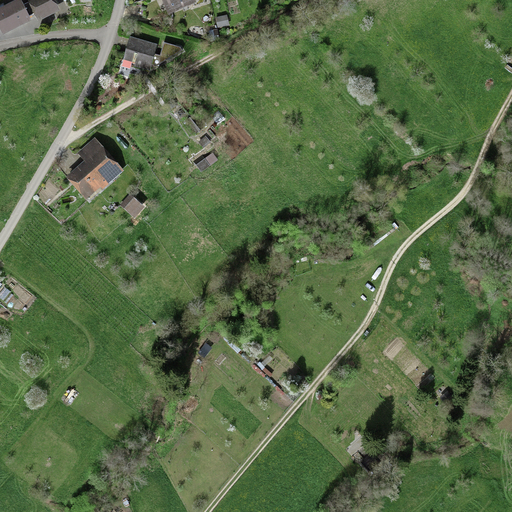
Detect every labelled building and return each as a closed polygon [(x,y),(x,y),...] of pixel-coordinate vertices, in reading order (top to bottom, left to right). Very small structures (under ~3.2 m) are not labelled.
[(27,17),(18,0),(12,0),(6,3),(8,8),(0,11),(0,25),(3,32),(28,20),(27,17)] [(18,0),(27,17),(37,12),(39,18),(56,10),(51,0),(18,0)] [(165,0),(170,10),(191,1),(190,0),(165,0)] [(167,60),(169,60),(170,58),(182,51),(180,47),(164,43),(160,56),(155,54),(157,46),(129,38),(124,59),(132,61),(132,63),(135,64),(137,58),(142,59),(140,67),(150,70),(151,65),(156,66),(167,60)] [(204,127),(194,114),(186,121),(196,134),(204,127)] [(120,172),(94,142),(81,153),(87,161),(90,159),(92,161),(72,179),(87,196),(101,184),(103,187),(120,172)] [(201,171),(217,160),(214,155),(206,161),(202,155),(193,162),(201,171)] [(142,205),(131,195),(121,206),(132,216),(142,205)]
